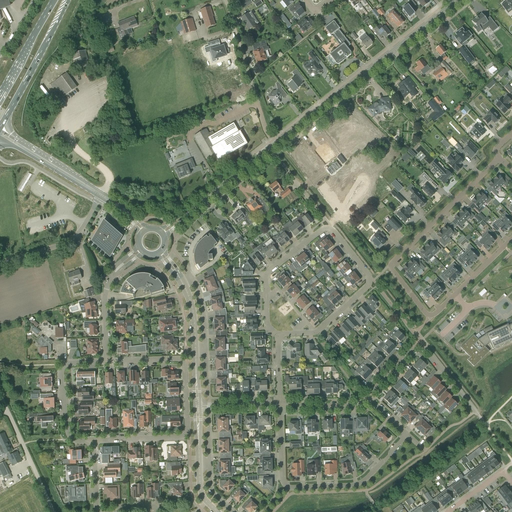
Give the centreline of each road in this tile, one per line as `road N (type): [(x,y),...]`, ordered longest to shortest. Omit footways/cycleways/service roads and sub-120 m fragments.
road 1 (residential): [(499,157),(390,265),(423,312),(436,313),(454,296)]
road 2 (residential): [(105,361),(182,360),(187,431),(94,442)]
road 3 (tertiary): [(271,147),(458,0)]
road 4 (residential): [(315,333),(370,278),(332,229),(324,227),(264,279)]
road 5 (residential): [(407,436),(353,485),(286,486),(279,402)]
road 6 (residential): [(271,147),(225,0)]
road 7 (primary): [(0,126),(68,0)]
road 8 (tertiary): [(162,233),(271,147)]
road 9 (unclassified): [(0,394),(53,511)]
road 10 (unclassified): [(0,263),(72,238),(99,197)]
road 11 (residential): [(105,361),(106,289),(139,250)]
road 12 (tertiary): [(102,192),(0,128)]
